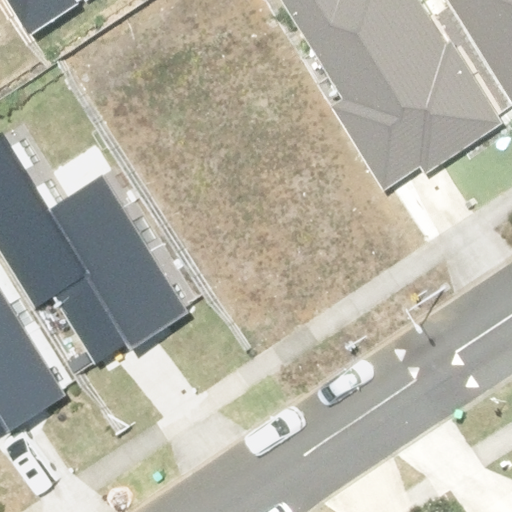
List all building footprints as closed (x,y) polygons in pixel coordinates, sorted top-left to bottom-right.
[(41,0),(47,8),(59,0),(41,0)] [(305,0),(363,94),(347,104),(400,189),(511,120),(511,97),(480,46),(452,0),(305,0)] [(511,0),(452,0),(480,46),(511,97),(511,0)] [(75,206),(24,130),(0,146),(0,207),(60,296),(72,287),(121,360),(211,299),(125,172),(75,206)] [(0,438),(85,380),(0,256),(0,438)]
